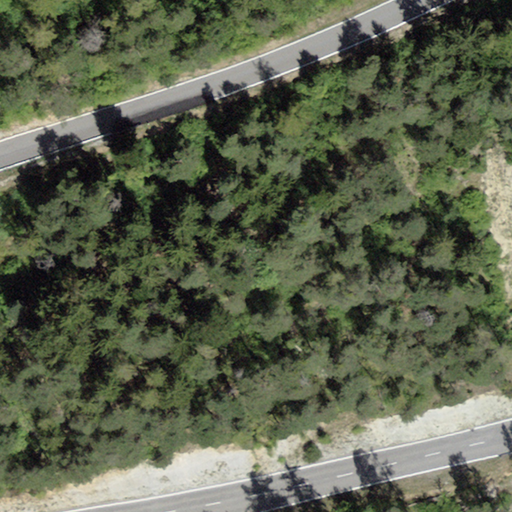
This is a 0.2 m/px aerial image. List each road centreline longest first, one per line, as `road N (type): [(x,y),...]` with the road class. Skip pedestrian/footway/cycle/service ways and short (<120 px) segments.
road 1 (unclassified): [(0,156),(275,63),(424,0)]
road 2 (unclassified): [(511,438),(172,511)]
